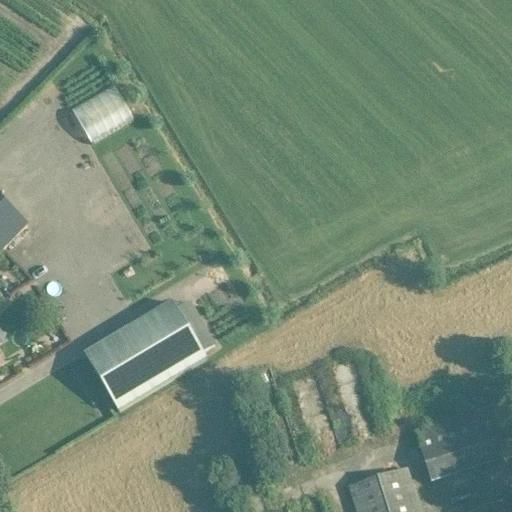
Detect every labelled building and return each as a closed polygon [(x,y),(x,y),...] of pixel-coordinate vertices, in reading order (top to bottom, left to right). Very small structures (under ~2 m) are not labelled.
[(95,145),(136,126),(120,92),(79,111),(95,145)] [(0,368),(4,366),(0,358),(0,299),(2,297),(0,294),(0,255),(28,227),(0,198),(0,368)] [(167,307),(140,323),(84,356),(112,403),(119,414),(208,361),(176,307),(173,303),(167,307)] [(511,458),(511,415),(508,404),(417,433),(433,484),(511,458)] [(420,511),(407,469),(349,488),(357,511),(420,511)]
